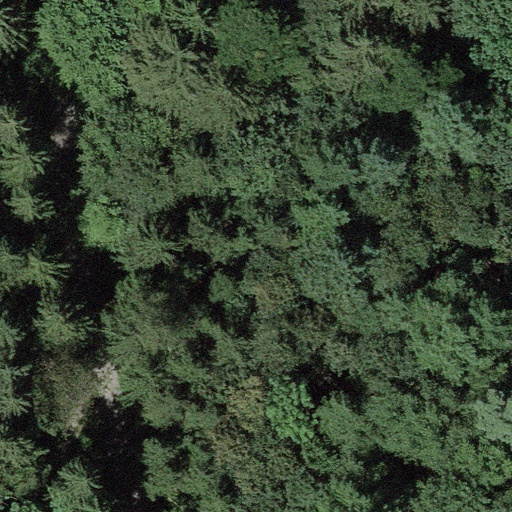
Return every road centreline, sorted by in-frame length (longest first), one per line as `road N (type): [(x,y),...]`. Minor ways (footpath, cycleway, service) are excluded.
road 1 (track): [(126,511),(94,313)]
road 2 (track): [(89,181),(50,0)]
road 3 (track): [(94,313),(89,181)]
